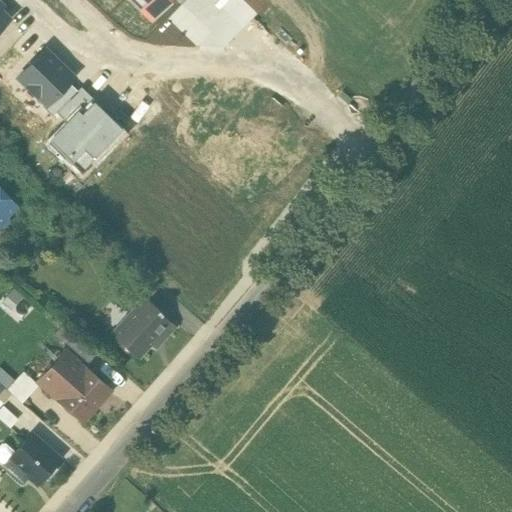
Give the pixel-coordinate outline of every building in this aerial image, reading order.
[(128,0),(139,10),(145,4),(156,15),(170,0),(128,0)] [(0,28),(9,19),(0,10),(2,7),(0,4),(0,28)] [(17,77),(45,105),(46,105),(68,82),(74,76),(45,49),(17,77)] [(286,119),(262,97),(223,142),(238,155),(231,163),(245,175),(252,167),(281,193),(320,148),(295,126),(292,130),(284,122),(286,119)] [(89,100),(67,123),(45,146),(81,179),(125,133),(89,100)] [(0,190),(0,225),(6,220),(6,215),(15,206),(0,190)] [(143,297),(123,320),(129,325),(118,338),(139,357),(155,338),(159,342),(174,326),(160,314),(161,313),(143,297)] [(70,372),(59,363),(40,385),(50,394),(51,394),(61,382),(66,386),(73,377),(69,373),(70,372)] [(111,389),(84,365),(73,377),(66,386),(61,382),(51,394),(50,394),(82,421),(111,389)] [(11,394),(0,384),(0,400),(4,403),(11,394)] [(14,452),(4,463),(20,477),(24,472),(37,484),(60,458),(30,433),(14,452)] [(1,444),(0,444),(0,460),(3,463),(4,463),(14,452),(4,443),(1,444)]
